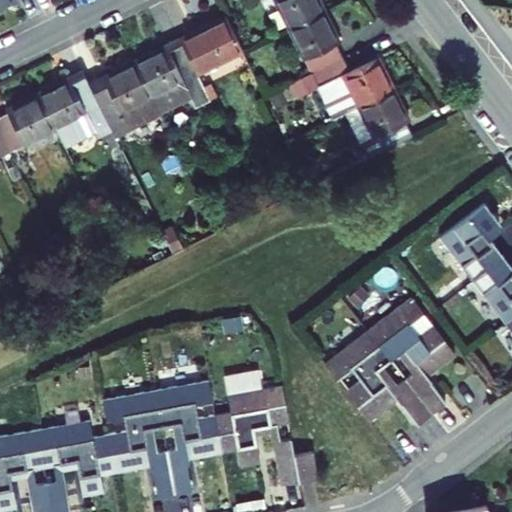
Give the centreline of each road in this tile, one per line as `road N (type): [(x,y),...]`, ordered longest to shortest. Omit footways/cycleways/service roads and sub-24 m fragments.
road 1 (residential): [(373,511),(511,412)]
road 2 (residential): [(422,0),(511,118)]
road 3 (residential): [(0,58),(118,0)]
